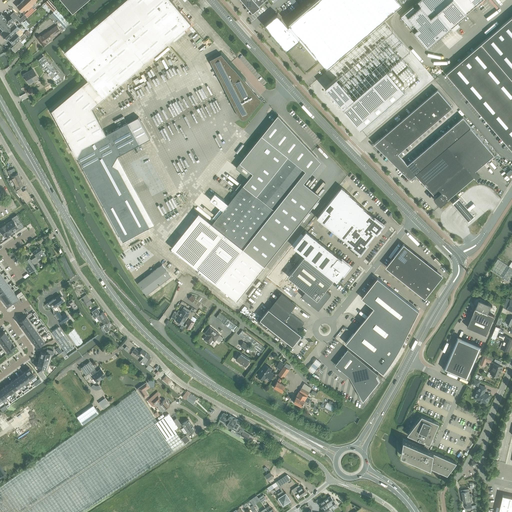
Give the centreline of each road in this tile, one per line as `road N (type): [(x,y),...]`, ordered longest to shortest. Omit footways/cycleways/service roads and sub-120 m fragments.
road 1 (unclassified): [(331,479),(179,382),(122,328),(72,262),(0,135)]
road 2 (tertiary): [(208,0),(350,155)]
road 3 (tertiary): [(353,152),(214,0)]
road 4 (residential): [(156,328),(185,290),(280,352),(305,381)]
road 5 (unclassified): [(62,212),(0,74)]
road 6 (tertiary): [(362,453),(429,320)]
road 7 (tertiary): [(429,320),(354,448)]
road 8 (tertiary): [(198,377),(133,321),(98,274)]
road 9 (unclassified): [(413,219),(330,322)]
road 10 (tertiary): [(313,442),(198,377)]
